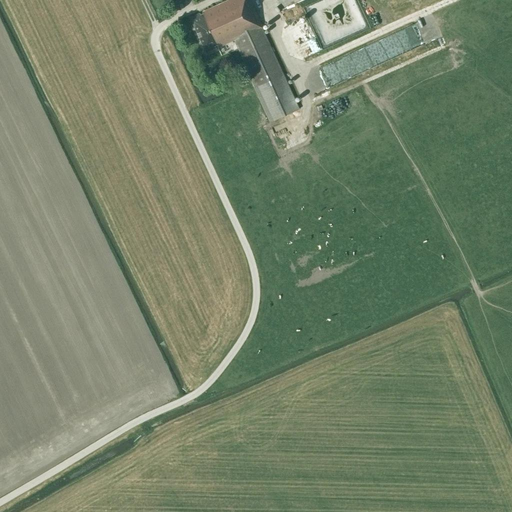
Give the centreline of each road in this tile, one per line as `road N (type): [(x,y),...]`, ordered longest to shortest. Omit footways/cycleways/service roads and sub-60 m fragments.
road 1 (unclassified): [(0,503),(203,389),(237,347),(256,304),(250,259),(154,46),(156,26)]
road 2 (track): [(292,70),(449,0)]
